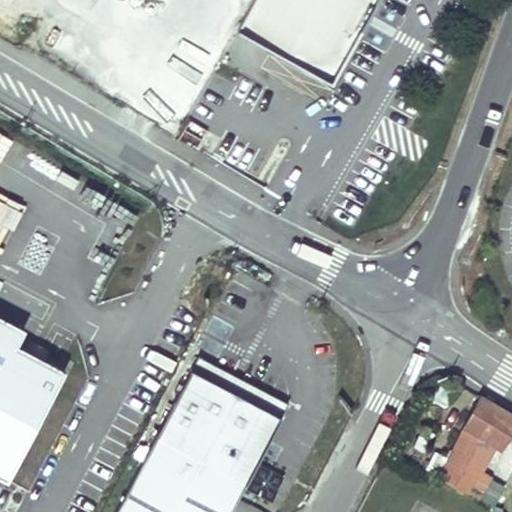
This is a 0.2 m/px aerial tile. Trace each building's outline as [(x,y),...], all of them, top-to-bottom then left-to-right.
[(141,0),(56,0),(119,37),(141,0)] [(200,0),(141,0),(119,37),(163,63),(200,0)] [(252,0),(234,33),(328,86),(376,0),(252,0)] [(41,16),(23,42),(41,54),(59,28),(41,16)] [(0,313),(0,475),(6,478),(65,366),(43,354),(47,346),(29,337),(25,346),(15,341),(23,326),(0,313)] [(197,350),(142,455),(231,501),(284,402),(217,367),(220,362),(197,350)] [(511,414),(478,394),(438,476),(475,498),(481,486),(473,481),(480,470),(463,460),(477,432),(494,441),(498,444),(511,419),(511,414)] [(477,432),(463,460),(480,470),(494,441),(477,432)] [(225,511),(231,501),(142,455),(111,511),(225,511)] [(480,470),(473,481),(481,486),(487,474),(480,470)]
